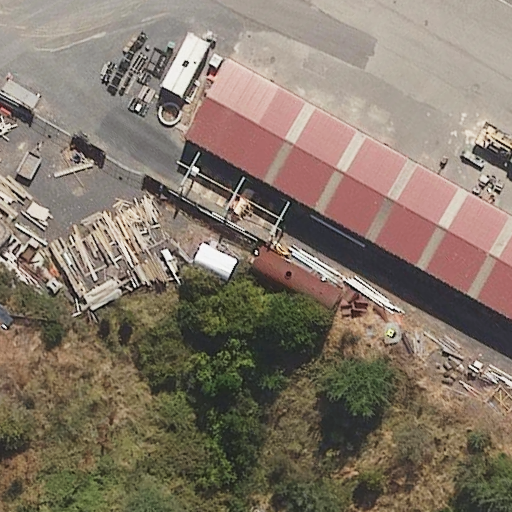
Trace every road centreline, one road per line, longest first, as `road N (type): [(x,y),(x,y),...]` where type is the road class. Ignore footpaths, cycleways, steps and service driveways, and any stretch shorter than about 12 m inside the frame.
road 1 (unknown): [(201,0),(70,29),(0,64)]
road 2 (unknown): [(511,63),(381,0)]
